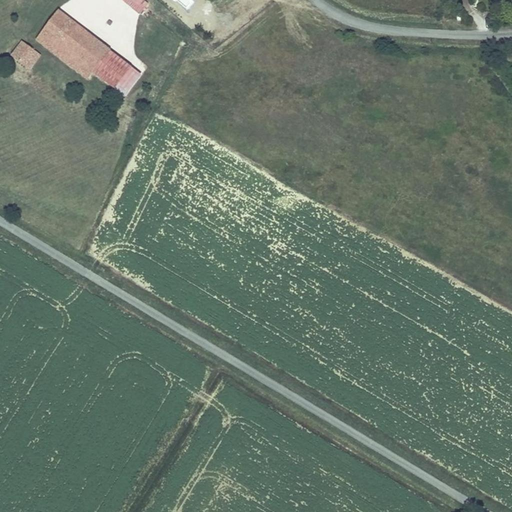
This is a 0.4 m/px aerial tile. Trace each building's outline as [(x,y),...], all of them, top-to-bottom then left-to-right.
[(122,0),(141,17),(150,9),(140,0),(122,0)] [(53,40),(60,46),(55,51),(88,77),(93,71),(109,50),(58,11),(38,37),(48,45),(53,40)] [(48,45),(55,51),(60,46),(53,40),(48,45)] [(13,56),(26,66),(37,52),(23,42),(13,56)] [(143,76),(109,50),(93,71),(127,96),(143,76)] [(41,55),(37,52),(26,66),(31,69),(41,55)]
